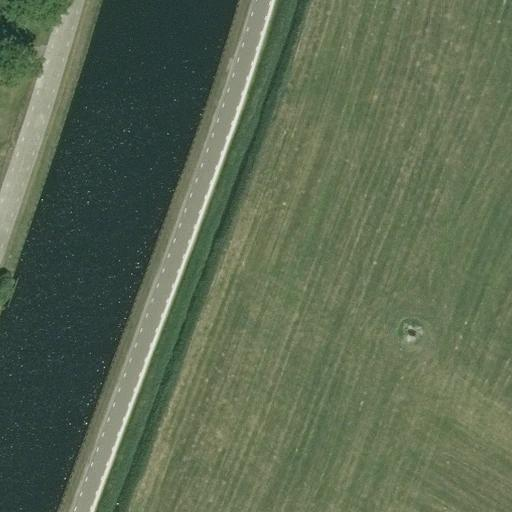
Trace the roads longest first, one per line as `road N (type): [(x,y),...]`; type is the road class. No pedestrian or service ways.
road 1 (tertiary): [(81,511),(263,0)]
road 2 (unclassified): [(0,226),(74,0)]
